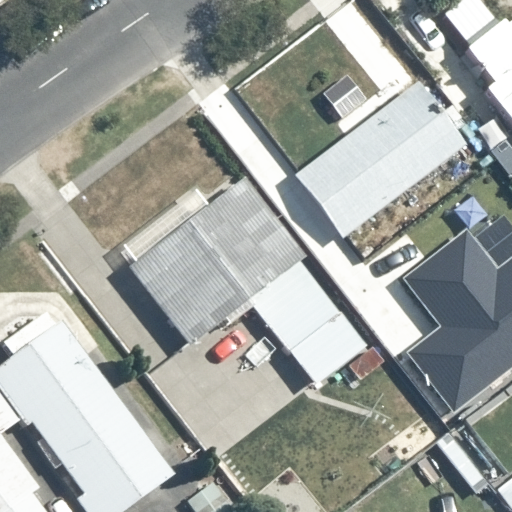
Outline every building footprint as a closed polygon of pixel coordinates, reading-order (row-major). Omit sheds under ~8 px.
[(511,12),(510,13),(457,51),(479,82),(480,96),(511,140),(511,12)] [(458,147),(410,84),(287,179),(335,242),(458,147)] [(114,247),(125,262),(118,267),(181,349),(239,304),(306,392),(338,367),(352,386),(378,366),(235,178),(201,204),(189,189),(114,247)] [(419,302),(428,295),(390,247),(345,284),(383,332),(431,392),(476,355),(447,319),(438,326),(419,302)] [(0,391),(19,418),(75,495),(65,502),(72,511),(116,511),(168,475),(112,397),(128,385),(98,344),(62,295),(0,294),(0,391)] [(0,391),(0,511),(40,511),(28,494),(33,491),(0,445),(0,431),(19,418),(0,391)] [(511,511),(511,474),(492,490),(506,510),(503,511),(511,511)]
